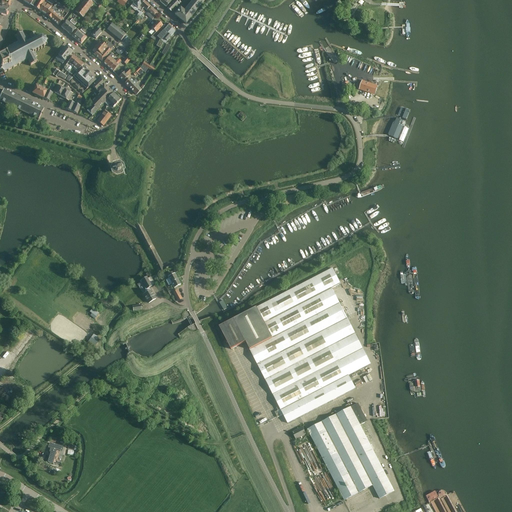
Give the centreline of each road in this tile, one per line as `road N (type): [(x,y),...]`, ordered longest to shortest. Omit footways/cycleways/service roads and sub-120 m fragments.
road 1 (tertiary): [(287,511),(188,305),(187,271),(195,238),(221,211),(355,171),(356,125),(340,110)]
road 2 (unclassified): [(194,437),(100,383),(27,453),(0,444)]
road 3 (tertiary): [(151,0),(244,94),(340,110)]
road 4 (unclassified): [(0,424),(97,347)]
